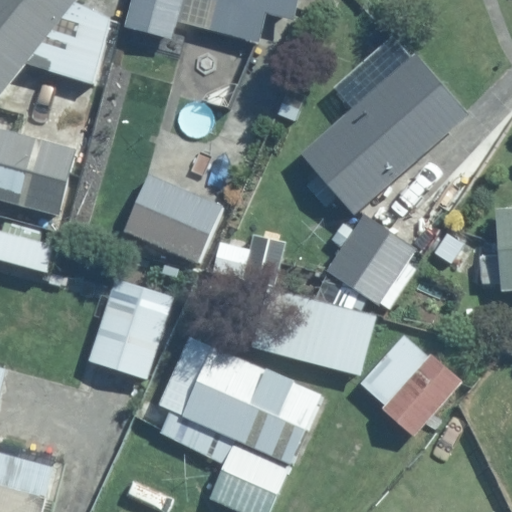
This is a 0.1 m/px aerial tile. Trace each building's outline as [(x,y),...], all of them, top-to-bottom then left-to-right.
[(0,0),(0,110),(26,115),(22,136),(0,131),(0,202),(64,220),(89,127),(68,122),(73,102),(94,108),(118,20),(80,10),(88,0),(0,0)] [(306,0),(137,0),(131,30),(182,42),(185,26),(261,44),(268,15),(301,23),(306,0)] [(303,157),(349,209),(355,217),(472,116),(420,56),(417,59),(303,157)] [(215,106),(181,96),(172,128),(206,138),(215,106)] [(151,180),(126,235),(194,265),(219,210),(151,180)] [(511,209),(499,211),(506,300),(511,299),(511,209)] [(365,216),(327,275),(388,314),(418,265),(413,262),(420,250),(365,216)] [(0,231),(0,262),(54,278),(62,249),(0,231)] [(475,252),(450,233),(421,269),(457,297),(467,283),(457,275),(475,252)] [(121,282),(119,289),(95,366),(154,384),(180,300),(121,282)] [(268,293),(255,353),(364,376),(377,317),(268,293)] [(278,511),(332,401),(199,337),(160,411),(172,416),(161,439),(228,472),(213,502),(232,511),(278,511)] [(411,337),(365,385),(361,389),(419,444),(468,392),(411,337)] [(0,410),(10,369),(0,367),(0,410)] [(0,511),(49,511),(61,473),(0,453),(0,511)]
